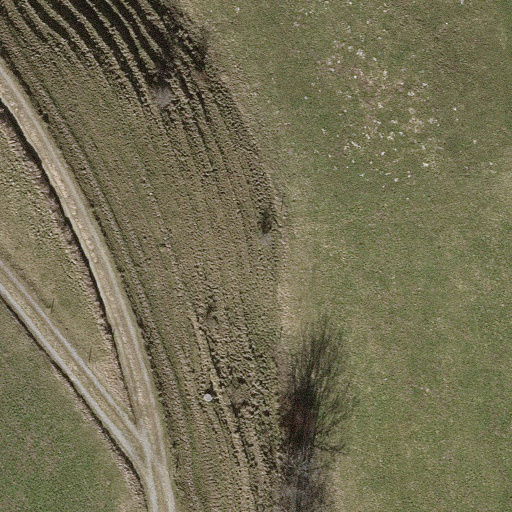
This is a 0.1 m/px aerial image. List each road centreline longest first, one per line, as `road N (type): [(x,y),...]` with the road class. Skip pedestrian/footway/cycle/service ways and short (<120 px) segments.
road 1 (track): [(159,511),(115,314),(61,192),(0,94)]
road 2 (track): [(0,293),(159,491)]
